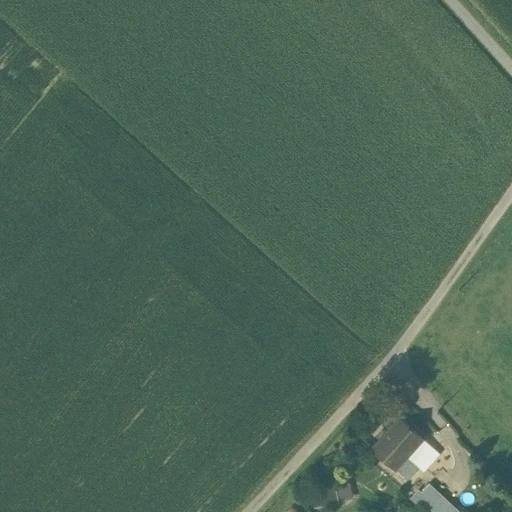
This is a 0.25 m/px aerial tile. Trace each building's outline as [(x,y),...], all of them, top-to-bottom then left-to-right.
[(399,418),(371,449),(395,471),(396,470),(407,458),(423,439),(399,418)] [(407,458),(396,470),(406,479),(417,467),(407,458)] [(440,494),(428,484),(420,493),(422,494),(431,503),(440,494)] [(331,487),(312,491),(315,507),(335,503),(331,487)] [(431,503),(422,494),(415,503),(424,511),(431,503)] [(424,511),(425,511),(443,511),(451,504),(440,494),(431,503),(424,511)]
